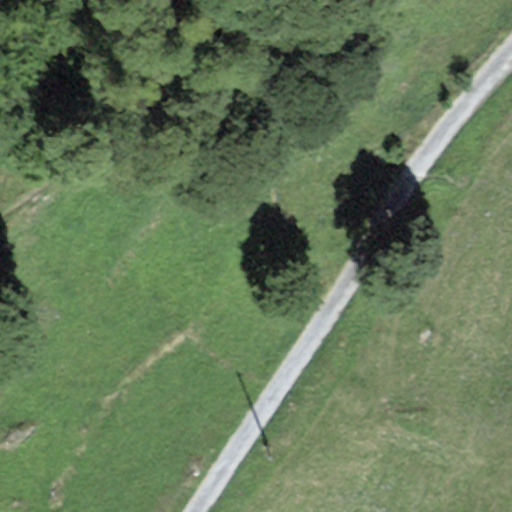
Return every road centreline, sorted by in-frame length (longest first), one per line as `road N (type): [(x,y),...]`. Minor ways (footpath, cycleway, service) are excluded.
road 1 (track): [(333,305),(451,119),(511,52)]
road 2 (track): [(196,511),(333,305)]
